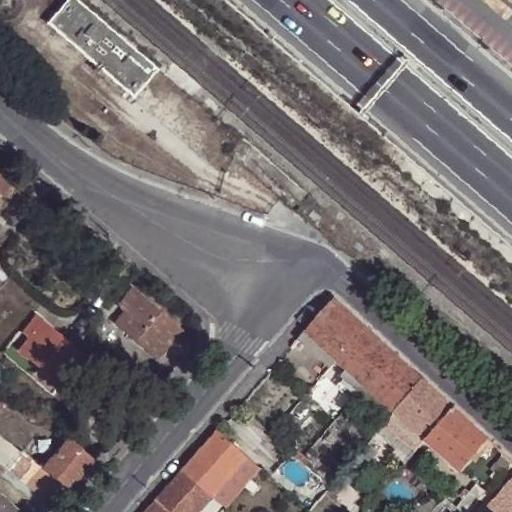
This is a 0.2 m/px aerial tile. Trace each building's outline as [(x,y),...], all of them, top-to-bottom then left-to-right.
[(73,0),(68,0),(48,24),(136,99),(158,72),(73,0)] [(0,195),(9,184),(0,175),(0,195)] [(511,239),(496,225),(482,241),(511,266),(511,239)] [(134,336),(131,339),(154,359),(180,329),(131,287),(119,301),(126,307),(115,320),(134,336)] [(334,298),(305,331),(335,358),(364,325),(334,298)] [(31,335),(20,348),(39,364),(36,367),(59,387),(84,358),(35,315),(25,329),(31,335)] [(113,323),(131,339),(134,336),(115,320),(113,323)] [(364,325),(335,358),(365,385),(394,352),(364,325)] [(305,331),(298,340),(328,367),(335,358),(305,331)] [(39,364),(20,348),(18,351),(36,367),(39,364)] [(422,379),(394,352),(365,385),(395,411),(422,379)] [(452,407),(422,379),(395,411),(420,434),(425,438),(452,407)] [(473,425),(452,407),(425,438),(430,443),(460,470),(487,439),(473,425)] [(420,434),(395,411),(384,423),(411,446),(412,444),(420,434)] [(65,431),(36,465),(40,468),(66,438),(85,455),(89,451),(65,431)] [(246,458),(217,432),(183,471),(212,496),(246,458)] [(36,465),(0,434),(0,469),(2,471),(6,467),(52,507),(66,491),(40,468),(36,465)] [(425,438),(420,434),(412,444),(416,448),(425,438)] [(66,491),(92,461),(85,455),(66,438),(40,468),(66,491)] [(298,452),(294,456),(300,461),(303,457),(298,452)] [(510,460),(503,453),(489,469),(493,471),(498,476),(510,460)] [(309,462),(303,457),(300,461),(305,466),(309,462)] [(246,458),(212,496),(222,504),(225,507),(258,468),(246,458)] [(198,511),(212,496),(183,471),(157,501),(169,511),(198,511)] [(498,476),(493,471),(489,476),(494,480),(498,476)] [(511,480),(497,497),(511,510),(511,480)] [(466,511),(479,498),(484,492),(475,483),(455,506),(462,511),(466,511)] [(0,511),(19,511),(0,495),(0,511)] [(215,511),(222,504),(212,496),(198,511),(215,511)] [(511,511),(511,510),(497,497),(487,508),(492,511),(511,511)] [(477,511),(485,504),(479,498),(466,511),(477,511)] [(169,511),(157,501),(147,511),(169,511)]
